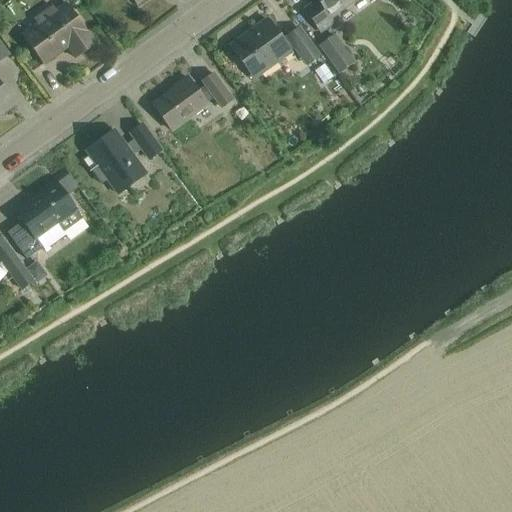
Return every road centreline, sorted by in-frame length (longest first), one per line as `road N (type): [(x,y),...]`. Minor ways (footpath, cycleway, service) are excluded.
road 1 (unclassified): [(129,511),(335,404),(511,297)]
road 2 (residential): [(0,166),(228,1)]
